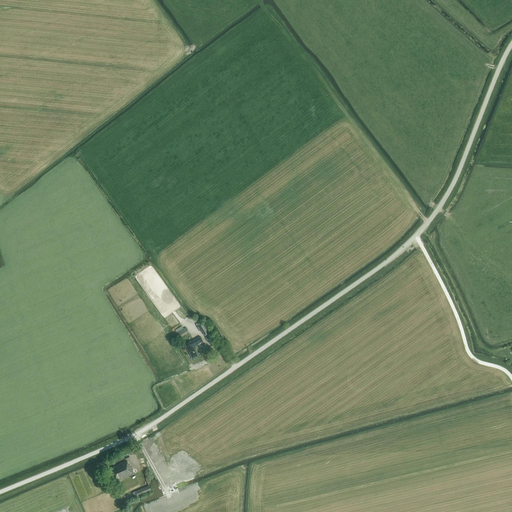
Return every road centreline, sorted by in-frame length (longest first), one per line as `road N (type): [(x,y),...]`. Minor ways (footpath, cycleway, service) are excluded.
road 1 (tertiary): [(0,491),(153,424),(413,238),(452,185),(511,43)]
road 2 (track): [(511,377),(471,357),(415,235)]
